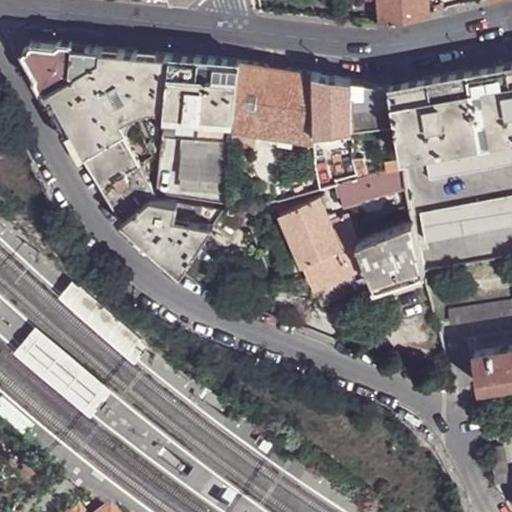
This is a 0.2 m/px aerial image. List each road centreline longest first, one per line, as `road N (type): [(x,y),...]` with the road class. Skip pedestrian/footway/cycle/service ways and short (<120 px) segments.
road 1 (unclassified): [(494,511),(461,432),(425,402),(283,344),(170,290),(135,264),(102,229),(0,59)]
road 2 (residential): [(511,16),(378,45),(235,30)]
road 3 (residential): [(235,30),(0,5)]
